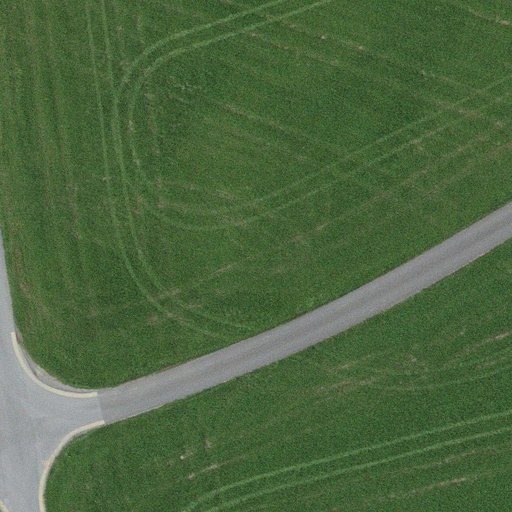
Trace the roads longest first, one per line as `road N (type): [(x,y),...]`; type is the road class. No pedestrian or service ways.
road 1 (track): [(511,227),(421,283),(295,342),(0,444)]
road 2 (unclassified): [(0,339),(28,511)]
